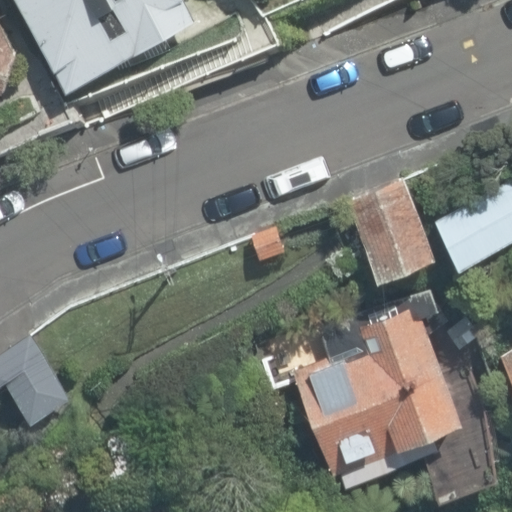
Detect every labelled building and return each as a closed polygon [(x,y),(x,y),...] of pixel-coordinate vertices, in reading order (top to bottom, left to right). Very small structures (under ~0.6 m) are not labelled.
[(171,12),(163,0),(0,0),(0,23),(36,84),(171,12)] [(404,253),(383,177),(316,197),(348,272),(404,253)] [(511,182),(444,214),(468,266),(511,246),(511,182)] [(371,346),(309,369),(346,472),(408,450),(427,504),(505,475),(467,369),(458,372),(429,292),(361,316),(371,346)] [(511,313),(481,329),(511,384),(511,313)] [(238,511),(229,491),(176,511),(238,511)]
